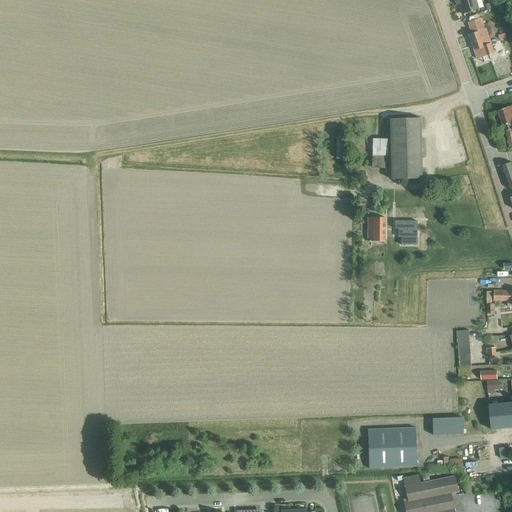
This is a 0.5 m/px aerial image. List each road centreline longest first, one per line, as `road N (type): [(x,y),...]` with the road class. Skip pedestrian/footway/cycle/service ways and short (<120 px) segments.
road 1 (residential): [(329,511),(310,495),(31,504)]
road 2 (track): [(95,157),(383,111)]
road 3 (track): [(99,321),(95,157)]
